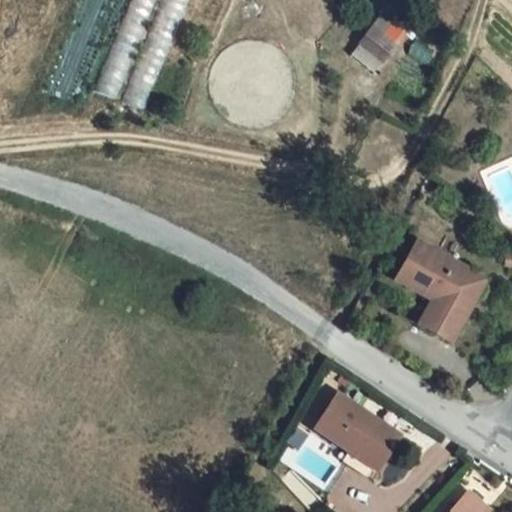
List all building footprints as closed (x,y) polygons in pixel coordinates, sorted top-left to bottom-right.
[(132,0),(96,92),(118,100),(157,0),(132,0)] [(188,0),(164,0),(121,110),(143,117),(188,0)] [(383,11),(350,56),(376,73),(408,30),(383,11)] [(456,341),(480,297),(449,279),(459,261),(421,238),(407,261),(417,268),(408,284),(434,300),(423,321),(456,341)] [(397,277),(408,284),(417,268),(407,261),(397,277)] [(480,297),(490,279),(459,261),(449,279),(480,297)] [(380,465),(401,432),(341,391),(319,425),(351,446),(380,465)] [(373,476),(380,465),(351,446),(344,458),(373,476)] [(488,511),(468,492),(450,511),(488,511)]
